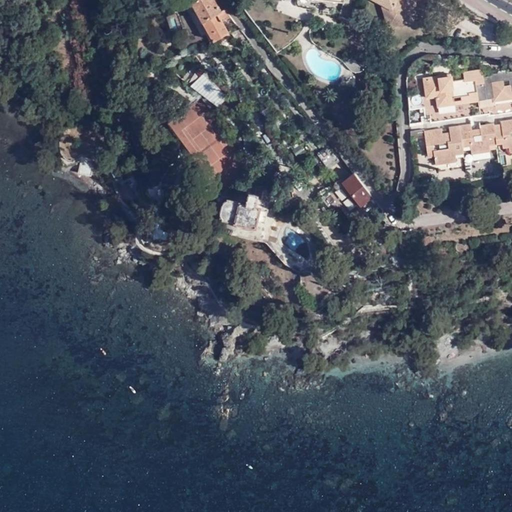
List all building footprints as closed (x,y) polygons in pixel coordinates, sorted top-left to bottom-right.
[(193,0),(205,20),(225,8),(218,0),(193,0)] [(377,0),(380,2),(392,7),(396,23),(411,19),(409,12),(424,8),(421,0),(377,0)] [(392,7),(380,2),(388,26),(396,23),(392,7)] [(205,20),(216,39),(230,32),(223,20),(231,15),(225,8),(205,20)] [(180,14),(170,16),(172,31),(183,30),(180,14)] [(197,64),(185,75),(216,108),(228,97),(197,64)] [(422,78),(425,93),(435,91),(436,96),(426,97),(430,123),(472,117),(470,101),(478,100),(480,115),(488,114),(488,116),(511,112),(511,71),(497,74),(497,73),(491,74),(491,76),(482,77),(481,69),(463,72),(463,79),(450,81),(449,75),(422,78)] [(472,117),(480,115),(478,100),(470,101),(472,117)] [(410,132),(410,137),(423,136),(426,155),(434,154),(434,157),(435,164),(455,161),(455,154),(462,153),(462,147),(462,144),(469,143),(469,146),(470,154),(489,150),(489,145),(488,142),(495,141),(495,139),(501,139),(502,143),(502,148),(508,147),(509,152),(511,151),(511,120),(500,123),(500,126),(493,126),(492,124),(479,126),(480,129),(471,130),(470,125),(448,128),(449,134),(441,135),(440,129),(423,132),(423,130),(410,132)] [(252,144),(243,149),(249,160),(258,156),(252,144)] [(317,154),(327,168),(339,159),(329,146),(317,154)] [(361,206),(373,197),(354,173),(343,181),(361,206)] [(278,190),(264,188),(264,190),(257,189),(256,195),(254,195),(254,197),(250,199),(246,199),(243,200),(242,203),(228,199),(224,201),(220,212),(222,216),(255,226),(261,207),(267,208),(271,196),(276,197),(278,190)]
